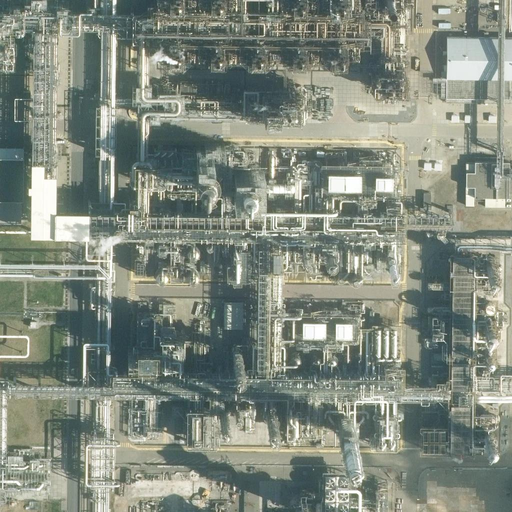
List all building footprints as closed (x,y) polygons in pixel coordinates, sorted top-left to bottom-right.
[(511,37),(446,37),(445,98),(508,99),(509,79),(511,78),(511,37)] [(18,51),(18,70),(26,71),(26,51),(18,51)] [(131,91),(131,82),(124,82),(123,100),(138,101),(139,91),(131,91)] [(262,183),(289,149),(278,140),(251,174),(262,183)] [(0,196),(0,197),(0,196),(30,196),(31,147),(0,146),(0,196)] [(338,175),(369,175),(369,157),(338,157),(338,175)] [(402,173),(402,159),(390,160),(391,173),(402,173)] [(484,201),(484,206),(504,207),(504,197),(508,197),(508,161),(501,161),(474,161),(474,163),(465,163),(465,209),(473,209),(473,200),(484,201)] [(384,201),(378,216),(392,222),(398,207),(384,201)] [(114,245),(115,232),(97,230),(96,244),(114,245)] [(483,243),(462,242),(460,290),(467,290),(467,289),(482,289),(483,243)] [(335,305),(312,304),(311,322),(334,323),(335,305)] [(177,314),(158,313),(156,339),(179,340),(178,345),(197,346),(199,309),(177,308),(177,314)] [(335,424),(343,432),(374,398),(364,389),(340,415),(341,417),(335,424)] [(398,408),(389,408),(390,432),(403,432),(402,410),(398,410),(398,408)] [(426,415),(424,438),(452,439),(454,417),(426,415)] [(466,423),(458,423),(458,438),(473,438),(473,432),(466,432),(466,423)]
